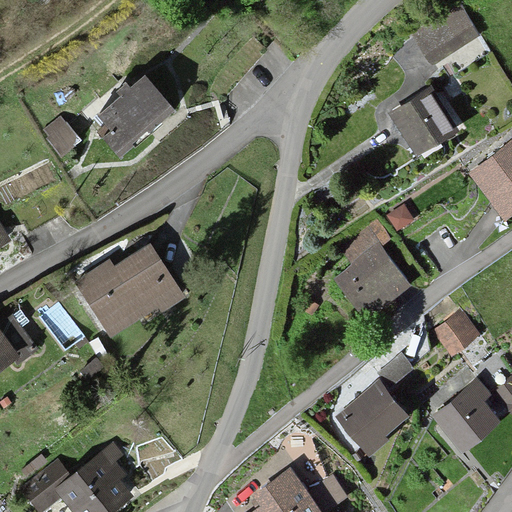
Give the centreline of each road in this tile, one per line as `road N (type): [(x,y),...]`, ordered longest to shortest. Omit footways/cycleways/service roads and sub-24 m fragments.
road 1 (residential): [(194,490),(242,400),(314,76)]
road 2 (residential): [(0,290),(197,170),(314,76)]
road 3 (track): [(109,0),(0,78)]
